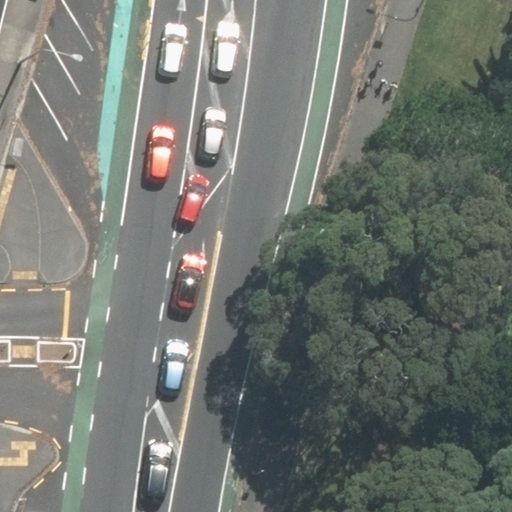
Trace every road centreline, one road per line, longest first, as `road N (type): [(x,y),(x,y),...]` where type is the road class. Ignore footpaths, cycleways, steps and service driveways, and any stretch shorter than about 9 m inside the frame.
road 1 (primary): [(224,0),(181,323)]
road 2 (residential): [(0,321),(181,323)]
road 3 (residential): [(168,394),(0,391)]
